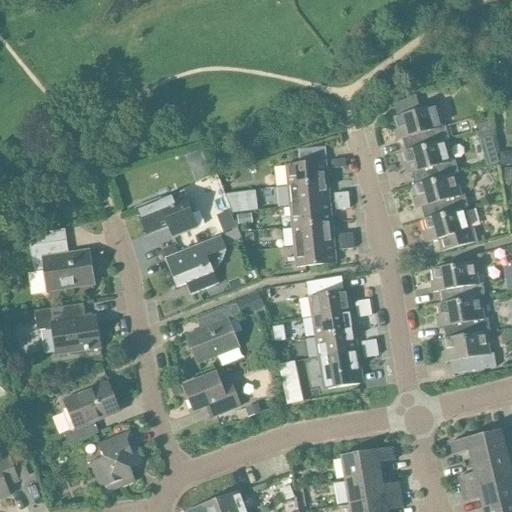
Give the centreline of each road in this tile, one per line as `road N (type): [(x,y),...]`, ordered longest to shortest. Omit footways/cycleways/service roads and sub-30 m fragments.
road 1 (residential): [(415,414),(355,136)]
road 2 (residential): [(180,478),(148,396),(128,261),(111,214)]
road 3 (residential): [(180,478),(279,440),(415,414)]
